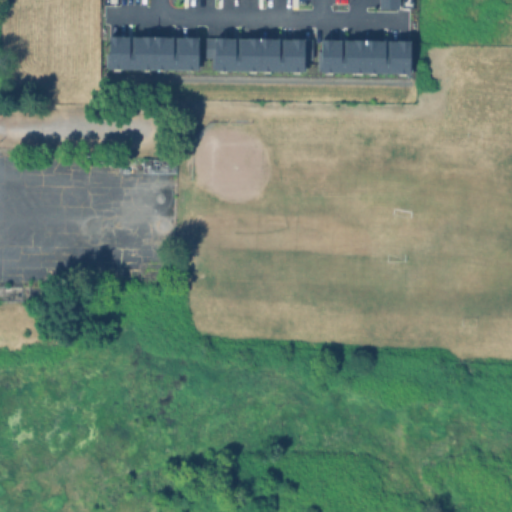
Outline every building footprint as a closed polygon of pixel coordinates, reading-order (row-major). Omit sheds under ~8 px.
[(376,0),(376,7),(396,8),(396,0),(376,0)] [(106,68),(195,69),(195,67),(197,68),(197,52),(195,52),(195,36),(182,36),(182,37),(162,37),(163,35),(139,35),(139,36),(119,36),(119,35),(106,35),(106,46),(104,46),(103,67),(106,67),(106,68)] [(301,39),(288,38),(288,40),(268,39),(268,37),(244,37),(244,38),(224,38),(224,36),(211,35),(211,37),(202,36),(202,56),(210,56),(210,69),(299,72),(300,59),(309,59),(309,40),(301,40),(301,39)] [(317,71),(407,72),(407,71),(408,71),(408,56),(407,56),(407,39),(394,39),(394,40),(374,40),(374,39),(350,38),(350,40),(330,39),(330,38),(318,38),(317,50),(315,50),(315,70),(317,70),(317,71)] [(174,156),(173,171),(141,170),(141,156),(174,156)]
